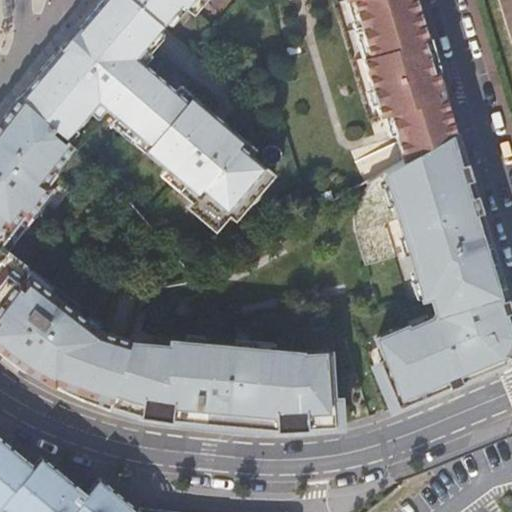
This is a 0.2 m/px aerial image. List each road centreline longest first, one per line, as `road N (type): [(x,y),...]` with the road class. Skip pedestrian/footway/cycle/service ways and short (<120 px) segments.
road 1 (residential): [(511,397),(349,454),(270,461),(125,444),(48,418),(0,390)]
road 2 (tertiary): [(449,0),(511,212)]
road 3 (residential): [(0,94),(82,0)]
